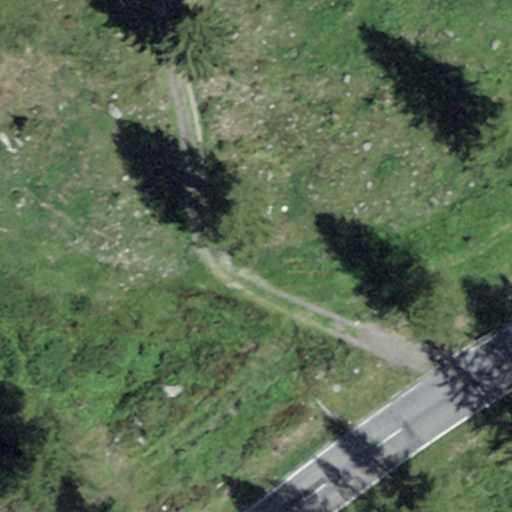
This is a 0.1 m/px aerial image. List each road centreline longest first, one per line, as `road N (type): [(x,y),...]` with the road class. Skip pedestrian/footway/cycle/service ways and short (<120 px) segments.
road 1 (track): [(169,0),(212,240),(456,391)]
road 2 (secondary): [(511,357),(295,511)]
